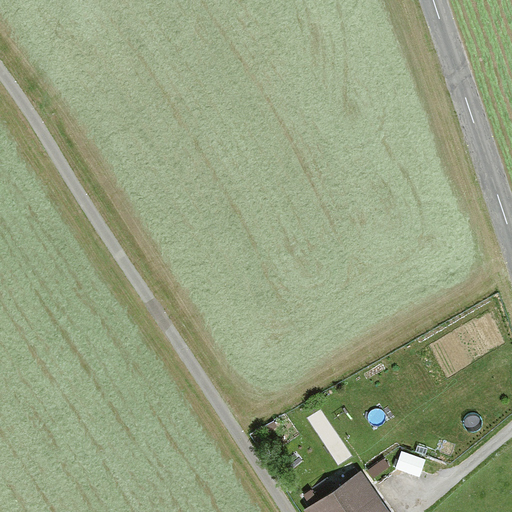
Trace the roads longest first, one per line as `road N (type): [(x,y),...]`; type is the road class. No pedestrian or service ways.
road 1 (track): [(287,511),(0,74)]
road 2 (tertiary): [(434,0),(511,236)]
